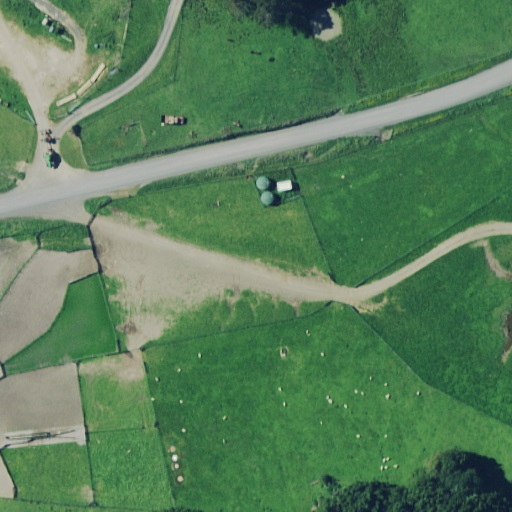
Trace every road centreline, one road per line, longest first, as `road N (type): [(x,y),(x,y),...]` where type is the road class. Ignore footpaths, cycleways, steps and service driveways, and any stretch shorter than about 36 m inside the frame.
road 1 (unclassified): [(0,203),(300,137),(451,96),(511,67)]
road 2 (track): [(55,190),(49,141),(146,70),(178,0)]
